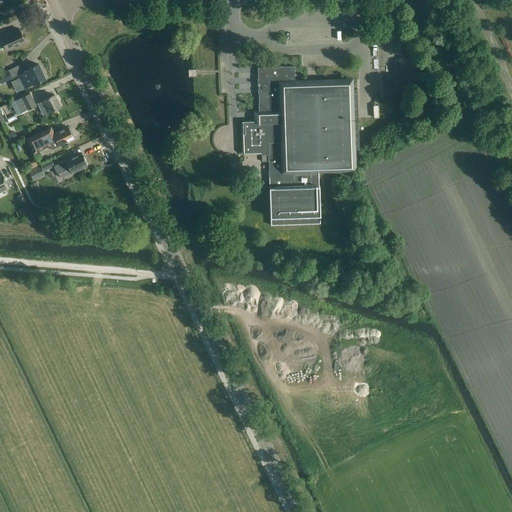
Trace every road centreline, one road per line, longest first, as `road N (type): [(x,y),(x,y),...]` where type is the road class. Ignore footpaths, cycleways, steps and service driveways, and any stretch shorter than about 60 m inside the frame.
road 1 (primary): [(298,511),(56,9)]
road 2 (track): [(180,268),(156,275),(0,261)]
road 3 (track): [(471,119),(419,0)]
